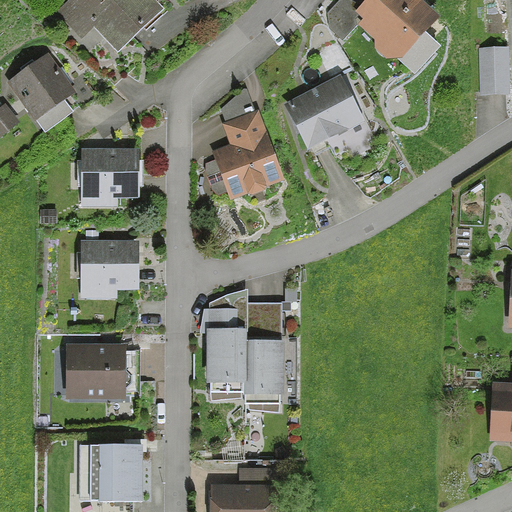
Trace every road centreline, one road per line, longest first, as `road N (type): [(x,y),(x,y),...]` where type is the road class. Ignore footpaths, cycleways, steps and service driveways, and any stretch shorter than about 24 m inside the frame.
road 1 (residential): [(511,132),(397,208),(330,241),(225,271),(179,275)]
road 2 (residential): [(275,0),(184,84),(179,275)]
road 3 (residential): [(179,275),(178,511)]
